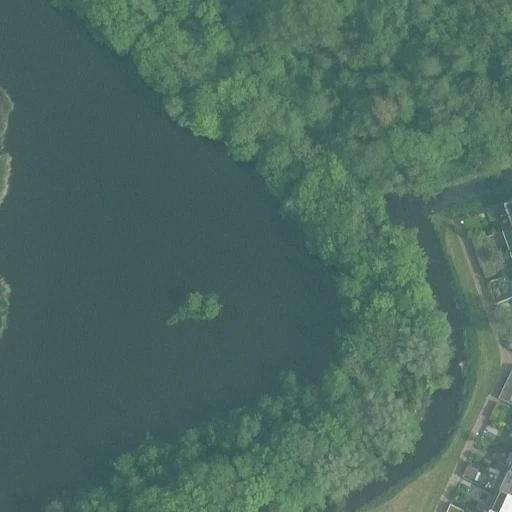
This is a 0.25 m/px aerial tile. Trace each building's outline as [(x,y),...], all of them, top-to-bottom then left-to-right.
[(511,206),(489,215),(491,222),(506,216),(511,230),(511,206)] [(511,230),(502,234),(510,254),(511,253),(511,230)] [(486,250),(475,254),(479,265),(490,261),(486,250)] [(490,261),(479,265),(485,279),(496,275),(490,261)] [(508,405),(511,395),(511,393),(504,390),(499,401),(508,405)] [(494,470),(494,471),(502,474),(509,477),(511,478),(511,471),(511,472),(497,465),(494,470)] [(467,468),(462,479),(473,484),(478,473),(467,468)] [(502,474),(493,493),(500,497),(511,502),(511,478),(509,477),(502,474)] [(479,504),(476,510),(480,511),(511,511),(511,502),(500,497),(494,511),(479,504)]
